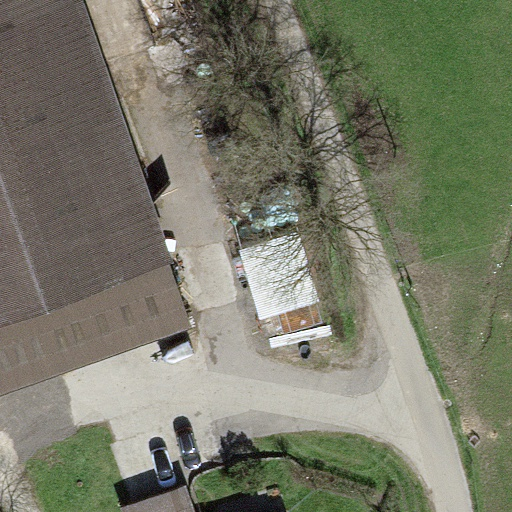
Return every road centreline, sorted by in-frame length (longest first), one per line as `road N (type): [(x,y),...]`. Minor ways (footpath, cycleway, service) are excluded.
road 1 (track): [(273,0),(390,299),(454,511)]
road 2 (unknown): [(0,397),(294,406),(419,387)]
